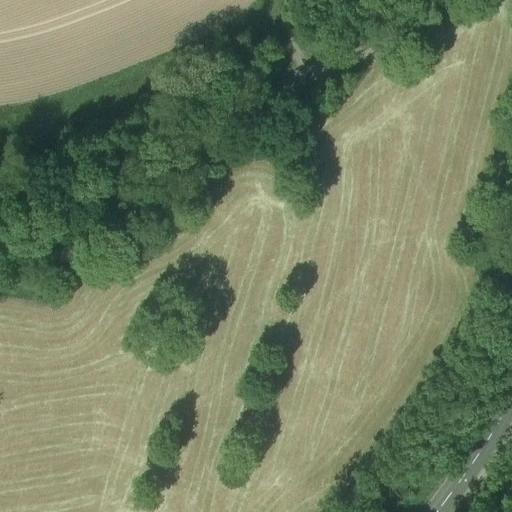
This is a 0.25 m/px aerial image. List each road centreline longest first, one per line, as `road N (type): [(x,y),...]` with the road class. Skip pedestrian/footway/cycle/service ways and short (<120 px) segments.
road 1 (track): [(408,0),(344,64),(131,195),(71,228),(0,240)]
road 2 (residential): [(435,511),(511,388)]
